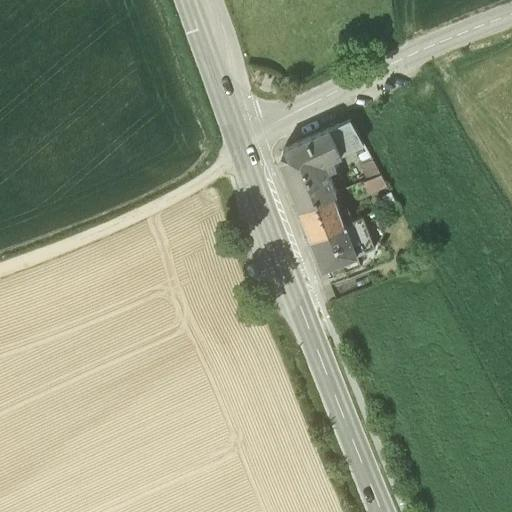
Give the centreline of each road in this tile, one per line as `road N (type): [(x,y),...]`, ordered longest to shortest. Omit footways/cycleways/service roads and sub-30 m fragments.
road 1 (tertiary): [(241,137),(511,16)]
road 2 (secondary): [(276,247),(382,511)]
road 3 (track): [(0,267),(187,189),(218,170),(241,137)]
road 4 (secondary): [(186,0),(241,137)]
